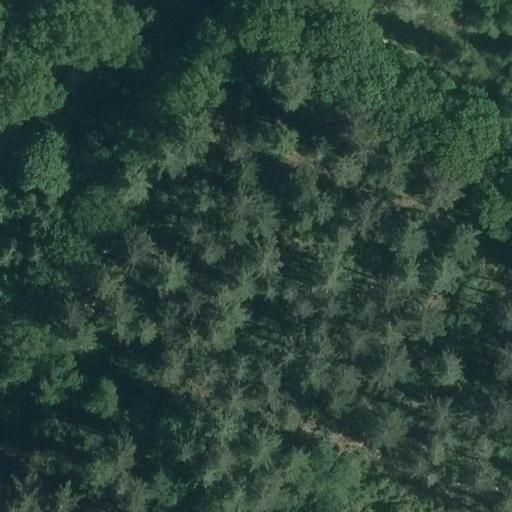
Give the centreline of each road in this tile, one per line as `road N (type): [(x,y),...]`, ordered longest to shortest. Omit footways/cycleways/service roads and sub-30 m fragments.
road 1 (track): [(0,331),(246,511)]
road 2 (track): [(0,136),(98,0)]
